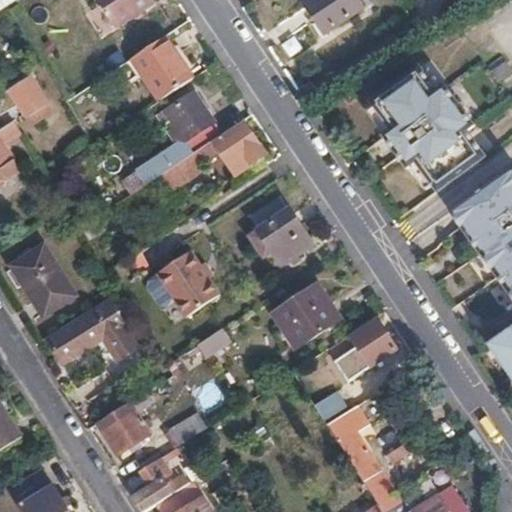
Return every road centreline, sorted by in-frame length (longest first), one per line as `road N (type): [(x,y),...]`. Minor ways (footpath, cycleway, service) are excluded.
road 1 (residential): [(206,0),(511,447)]
road 2 (residential): [(0,318),(123,511)]
